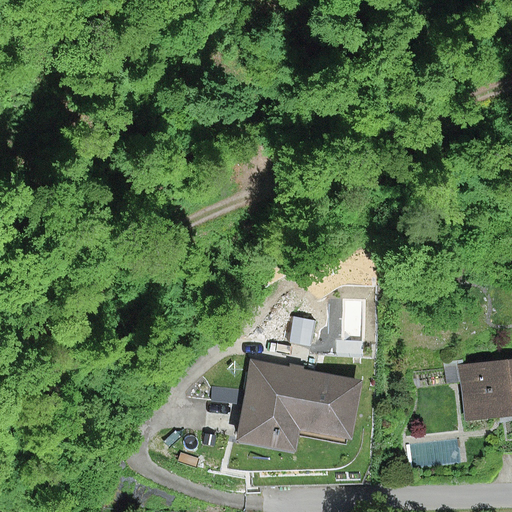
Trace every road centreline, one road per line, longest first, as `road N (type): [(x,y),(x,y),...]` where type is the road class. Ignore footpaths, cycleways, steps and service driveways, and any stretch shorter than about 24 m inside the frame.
road 1 (track): [(511,85),(317,180),(183,224),(0,348)]
road 2 (residential): [(511,495),(278,502)]
